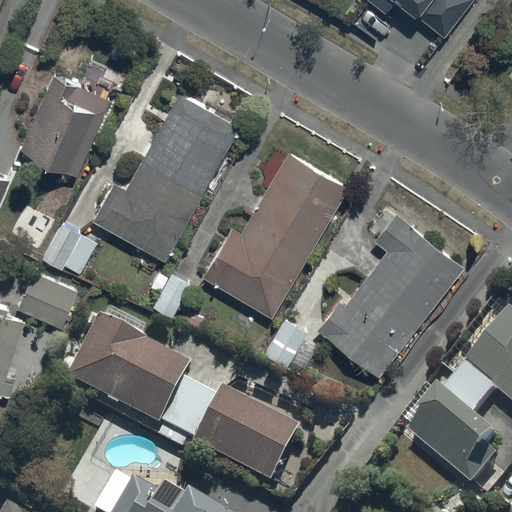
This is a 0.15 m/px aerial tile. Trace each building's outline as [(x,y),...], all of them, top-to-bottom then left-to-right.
[(378,0),(386,6),(390,0),(408,0),(445,28),(467,0),(378,0)] [(112,94),(55,68),(21,142),(79,168),(112,94)] [(116,174),(95,211),(166,252),(244,117),(225,107),(229,100),(219,94),(215,102),(183,83),(127,181),(116,174)] [(236,219),(206,268),(274,309),(352,180),(291,143),(243,223),(236,219)] [(0,197),(11,171),(0,166),(0,197)] [(347,294),(340,289),(314,322),(381,373),(468,259),(397,205),(378,230),(388,240),(347,294)] [(96,236),(62,216),(59,221),(55,218),(43,237),(50,240),(43,251),(63,263),(66,258),(79,266),(96,236)] [(36,265),(20,304),(61,322),(77,284),(36,265)] [(10,298),(0,294),(0,386),(10,390),(17,369),(10,367),(27,313),(7,306),(10,298)] [(187,437),(271,482),(300,427),(224,386),(220,394),(186,376),(192,366),(140,338),(146,326),(111,307),(106,317),(100,314),(67,375),(108,397),(104,404),(183,446),(187,437)] [(511,308),(450,384),(447,381),(428,404),(430,407),(412,429),(476,482),(494,460),(483,450),(502,427),(479,408),(498,385),(511,396),(511,308)] [(164,480),(159,490),(134,476),(131,483),(113,473),(95,507),(105,511),(231,511),(190,490),(188,494),(164,480)] [(25,511),(8,501),(1,511),(25,511)]
